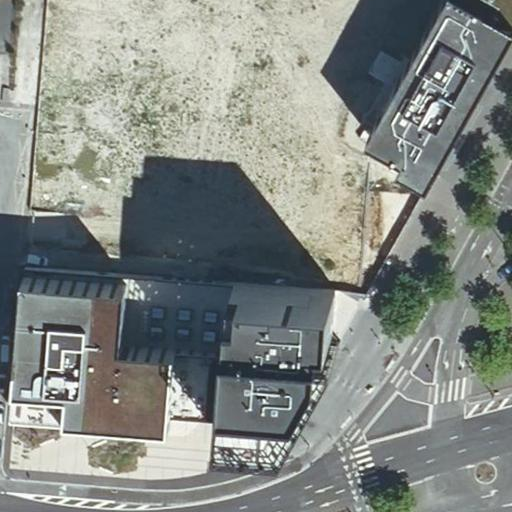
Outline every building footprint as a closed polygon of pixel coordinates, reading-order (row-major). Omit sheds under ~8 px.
[(45,0),(38,85),(76,90),(95,91),(142,95),(149,0),(45,0)] [(511,0),(410,0),(407,45),(322,37),(300,289),(318,291),(333,292),(369,295),(511,37),(511,36),(468,29),(468,18),(469,3),(511,10),(511,0)] [(89,162),(92,123),(73,121),(61,120),(57,164),(56,178),(67,179),(87,181),(89,162)] [(57,164),(31,162),(30,175),(56,178),(57,164)] [(62,236),(64,211),(30,208),(28,233),(62,236)] [(184,362),(135,359),(140,286),(36,279),(31,351),(26,429),(179,439),(184,362)] [(361,296),(249,293),(242,356),(234,443),(311,439),(351,357),(361,326),(361,296)] [(234,443),(242,356),(184,354),(184,362),(179,439),(234,443)]
